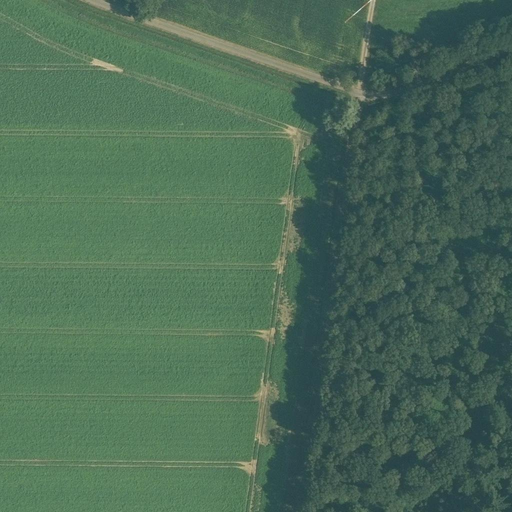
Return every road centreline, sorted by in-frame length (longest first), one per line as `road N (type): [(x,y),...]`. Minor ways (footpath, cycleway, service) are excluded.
road 1 (track): [(359,97),(303,511)]
road 2 (track): [(90,0),(359,97)]
road 3 (track): [(359,97),(414,86),(511,48)]
